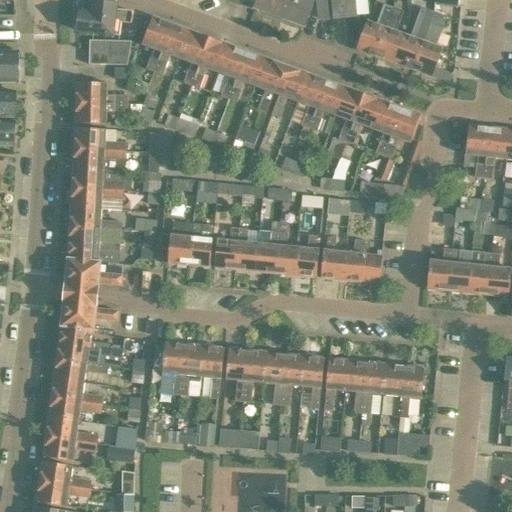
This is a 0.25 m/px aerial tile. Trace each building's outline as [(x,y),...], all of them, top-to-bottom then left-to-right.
[(78,14),(78,17),(77,17),(76,28),(77,28),(76,31),(119,37),(121,23),(131,24),(133,10),(117,8),(117,5),(94,2),(94,1),(92,0),(76,0),(76,1),(75,5),(77,14),(78,14)] [(257,0),(254,9),(279,17),(284,0),(257,0)] [(284,0),(279,17),(304,27),(314,0),(284,0)] [(357,17),(355,0),(329,0),(332,20),(357,17)] [(356,50),(374,56),(392,8),(383,5),(376,25),(367,21),(356,50)] [(391,62),(412,70),(433,14),(433,12),(421,7),(410,37),(402,34),(391,62)] [(374,56),(391,62),(402,34),(395,32),(402,11),(392,8),(374,56)] [(433,14),(412,70),(432,77),(442,49),(436,46),(446,17),(433,12),(433,14)] [(145,70),(154,73),(172,25),(152,18),(142,46),(153,50),(145,70)] [(169,56),(180,60),(190,31),(172,25),(154,73),(162,76),(169,56)] [(183,83),(191,86),(209,38),(190,31),(180,60),(190,64),(183,83)] [(206,70),(217,73),(227,45),(209,38),(191,86),(199,89),(206,70)] [(131,42),(89,40),(88,65),(127,66),(131,42)] [(221,97),(229,100),(236,80),(246,52),(227,45),(217,73),(228,77),(221,97)] [(0,82),(18,83),(18,52),(0,51),(0,82)] [(244,83),(254,87),(265,59),(246,52),(236,80),(229,100),(236,103),(244,83)] [(273,94),(277,95),(287,67),(265,59),(254,87),(265,91),(258,110),(266,113),(273,94)] [(114,79),(127,79),(127,68),(114,67),(114,79)] [(287,99),(298,103),(308,75),(287,67),(277,95),(278,96),(271,115),(280,118),(287,99)] [(300,126),(309,130),(327,81),(308,75),(298,103),(308,106),(300,126)] [(133,92),(145,96),(149,84),(137,80),(133,92)] [(324,112),(335,117),(346,88),(327,81),(309,130),(316,132),(324,112)] [(77,83),(77,104),(127,105),(127,96),(107,95),(107,84),(77,83)] [(338,140),(347,143),(364,95),(346,88),(335,117),(345,120),(338,140)] [(0,116),(14,117),(15,92),(0,91),(0,116)] [(361,126),(372,130),(383,102),(364,95),(347,143),(354,146),(361,126)] [(144,105),(155,109),(158,100),(147,96),(144,105)] [(375,153),(384,156),(401,109),(383,102),(372,130),(382,134),(375,153)] [(127,105),(77,104),(76,124),(106,125),(106,113),(127,114),(127,105)] [(140,120),(150,123),(154,112),(144,109),(140,120)] [(401,109),(384,156),(391,159),(398,140),(410,144),(421,116),(401,109)] [(164,125),(176,130),(181,114),(179,119),(168,114),(164,125)] [(181,114),(176,130),(194,137),(200,121),(181,114)] [(0,146),(13,147),(14,122),(0,121),(0,146)] [(474,178),(483,179),(490,128),(469,126),(465,156),(477,157),(474,178)] [(201,139),(213,144),(217,132),(205,128),(201,139)] [(490,128),(483,179),(491,180),(494,159),(506,161),(509,131),(490,128)] [(76,129),(75,149),(125,152),(126,143),(105,142),(106,131),(76,129)] [(217,132),(213,144),(223,148),(228,136),(217,132)] [(149,152),(159,153),(161,133),(151,133),(149,152)] [(243,142),(239,153),(250,157),(254,146),(243,142)] [(255,159),(267,164),(271,152),(259,148),(255,159)] [(75,149),(74,169),(124,172),(125,152),(75,149)] [(161,153),(159,153),(149,152),(148,172),(159,173),(161,153)] [(281,168),(294,173),(298,162),(286,157),(281,168)] [(393,162),(384,158),(376,178),(386,182),(393,162)] [(298,162),(294,173),(308,178),(312,167),(298,162)] [(74,169),(73,188),(123,191),(124,172),(74,169)] [(148,193),(159,194),(161,174),(144,173),(142,192),(148,193)] [(319,190),(332,191),(333,179),(334,179),(320,178),(319,190)] [(167,189),(196,192),(197,181),(168,179),(167,189)] [(333,179),(332,191),(343,192),(343,191),(350,192),(353,182),(342,181),(342,180),(334,179),(333,179)] [(197,181),(196,192),(208,193),(209,182),(197,181)] [(359,194),(372,195),(374,185),(374,183),(360,182),(359,194)] [(217,194),(242,197),(243,186),(218,183),(217,194)] [(374,185),(372,195),(402,198),(404,186),(374,183),(374,185)] [(511,184),(504,184),(502,207),(511,208),(511,184)] [(243,186),(242,197),(253,198),(255,187),(243,186)] [(101,211),(122,212),(123,191),(73,188),(72,208),(101,210),(101,211)] [(267,200),(283,201),(284,190),(268,188),(267,200)] [(284,190),(283,201),(295,202),(295,190),(284,190)] [(159,194),(148,193),(147,205),(159,206),(159,194)] [(302,195),(301,207),(322,210),(324,198),(302,195)] [(459,209),(479,212),(481,199),(461,197),(459,209)] [(349,215),(349,212),(350,200),(328,198),(327,213),(349,215)] [(481,199),(479,212),(492,213),(493,201),(481,199)] [(350,200),(349,212),(387,215),(388,204),(350,200)] [(198,202),(197,222),(218,222),(219,202),(198,202)] [(72,208),(70,227),(120,231),(121,223),(101,222),(101,211),(101,210),(72,208)] [(476,213),(475,223),(474,233),(486,235),(488,214),(476,213)] [(441,225),(454,226),(455,215),(442,214),(441,225)] [(159,263),(189,266),(193,223),(193,220),(172,219),(170,236),(162,236),(159,263)] [(255,272),(275,274),(280,232),(279,232),(280,222),(272,221),(269,245),(258,244),(255,272)] [(193,223),(189,266),(210,268),(213,239),(200,238),(200,224),(193,223)] [(493,238),(501,239),(502,227),(494,226),(493,238)] [(68,260),(68,261),(100,264),(100,263),(98,263),(99,251),(119,252),(120,231),(70,227),(69,260),(68,260)] [(215,268),(235,270),(240,229),(231,228),(230,241),(218,240),(215,268)] [(235,270),(255,272),(258,244),(246,243),(247,230),(240,229),(235,270)] [(144,231),(142,247),(154,248),(156,232),(144,231)] [(275,274),(295,276),(299,234),(298,234),(297,248),(286,247),(287,233),(280,232),(275,274)] [(299,234),(295,276),(316,279),(319,250),(315,250),(317,236),(299,234)] [(321,279),(341,281),(344,252),(334,251),(335,239),(328,238),(326,250),(323,250),(321,279)] [(344,252),(341,281),(361,283),(361,282),(379,283),(381,256),(365,254),(367,241),(354,240),(353,253),(344,252)] [(427,289),(448,291),(452,250),(443,249),(442,262),(430,260),(427,289)] [(140,260),(152,261),(153,251),(141,250),(140,260)] [(448,291),(468,293),(471,265),(470,264),(458,263),(459,251),(452,250),(448,291)] [(468,293),(488,295),(492,254),(472,252),(470,264),(471,265),(468,293)] [(492,254),(488,295),(508,297),(511,269),(498,267),(499,254),(492,254)] [(65,287),(65,294),(97,296),(97,290),(98,288),(98,285),(121,287),(123,276),(108,274),(99,273),(100,264),(68,261),(66,276),(66,281),(65,287)] [(64,304),(62,327),(94,330),(94,320),(118,322),(119,311),(96,308),(96,305),(97,296),(65,294),(64,302),(64,304)] [(62,327),(58,359),(107,366),(120,368),(123,349),(110,347),(111,344),(91,341),(92,330),(94,330),(62,327)] [(172,395),(181,396),(186,345),(165,343),(162,374),(174,375),(172,395)] [(186,345),(181,396),(180,414),(187,415),(190,377),(201,378),(205,347),(186,345)] [(224,349),(205,347),(201,378),(211,379),(209,399),(217,400),(219,380),(221,380),(224,349)] [(235,401),(244,402),(249,351),(229,349),(226,380),(237,382),(235,401)] [(253,383),(264,384),(267,353),(249,351),(244,402),(251,403),(253,383)] [(273,406),(281,406),(286,355),(267,353),(264,384),(275,385),(273,406)] [(291,387),(302,388),(305,357),(286,355),(281,406),(289,407),(291,387)] [(305,357),(302,388),(312,389),(309,421),(318,422),(324,359),(305,357)] [(58,359),(55,379),(85,383),(86,372),(106,374),(107,366),(58,359)] [(334,391),(345,392),(348,361),(329,359),(324,411),(332,412),(334,391)] [(134,360),(132,372),(144,373),(146,361),(134,360)] [(354,414),(362,414),(367,363),(348,361),(345,392),(356,394),(354,414)] [(373,395),(383,396),(386,365),(367,363),(362,414),(371,415),(373,395)] [(391,417),(400,418),(405,367),(386,365),(383,396),(393,397),(391,417)] [(405,367),(400,418),(408,418),(410,399),(418,400),(421,400),(424,369),(405,367)] [(132,372),(131,384),(143,385),(144,373),(132,372)] [(55,379),(52,399),(102,406),(104,397),(83,394),(85,383),(55,379)] [(130,398),(128,411),(141,412),(142,400),(130,398)] [(52,399),(49,418),(79,422),(81,411),(101,414),(102,406),(52,399)] [(141,412),(128,411),(127,422),(139,424),(141,412)] [(386,417),(384,454),(397,455),(399,418),(386,417)] [(49,418),(47,437),(97,445),(98,436),(77,433),(79,422),(49,418)] [(145,442),(175,445),(177,432),(165,431),(165,423),(147,422),(145,442)] [(216,424),(201,423),(199,446),(214,448),(216,424)] [(140,448),(142,428),(122,426),(120,446),(140,448)] [(218,447),(239,449),(241,431),(220,429),(218,447)] [(241,431),(239,449),(258,450),(259,432),(241,431)] [(177,432),(175,445),(194,447),(195,434),(177,432)] [(418,446),(428,447),(429,447),(430,435),(399,432),(397,455),(417,457),(418,446)] [(97,445),(47,437),(44,458),(73,462),(75,450),(96,453),(97,445)] [(320,448),(340,450),(341,440),(321,437),(320,448)] [(266,452),(276,453),(278,441),(267,440),(266,452)] [(346,452),(358,453),(359,441),(347,440),(346,452)] [(278,441),(276,453),(289,455),(290,443),(278,441)] [(359,441),(358,453),(370,455),(371,442),(359,441)] [(479,441),(477,504),(493,505),(495,450),(487,450),(487,441),(479,441)] [(301,456),(314,457),(315,444),(302,444),(301,456)] [(120,449),(119,462),(133,464),(135,451),(120,449)] [(43,462),(40,483),(90,490),(92,481),(71,478),(73,467),(43,462)] [(90,490),(40,483),(37,503),(67,507),(68,495),(89,499),(90,490)] [(122,483),(122,495),(135,495),(135,483),(122,483)] [(313,506),(324,506),(324,495),(313,495),(313,506)] [(324,495),(324,506),(337,506),(337,495),(324,495)] [(364,507),(364,495),(353,495),(353,507),(364,507)] [(392,507),(404,507),(404,495),(392,495),(392,507)] [(404,495),(404,507),(416,507),(416,495),(404,495)] [(133,511),(134,496),(115,496),(115,511),(133,511)]
